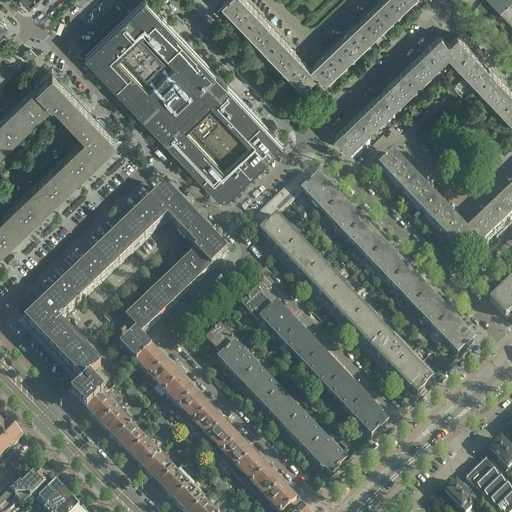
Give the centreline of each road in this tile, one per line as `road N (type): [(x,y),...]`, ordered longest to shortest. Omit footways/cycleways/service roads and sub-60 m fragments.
road 1 (residential): [(321,498),(169,344),(171,332),(249,257)]
road 2 (residential): [(347,178),(394,132),(470,210),(511,170)]
road 3 (residential): [(405,423),(249,257)]
road 4 (residential): [(160,158),(0,311)]
road 5 (residential): [(115,363),(86,332),(87,318),(201,201)]
road 6 (residential): [(310,138),(448,7)]
road 7 (residential): [(160,158),(42,32),(30,30)]
road 8 (secondary): [(0,384),(124,511)]
road 9 (residential): [(310,138),(190,14)]
road 10 (residential): [(461,297),(347,178)]
road 11 (secondary): [(148,511),(49,406)]
road 12 (residential): [(267,0),(312,46),(361,0)]
road 13 (residential): [(405,423),(497,335)]
road 14 (tertiary): [(438,424),(347,511)]
road 15 (residential): [(224,222),(310,138)]
